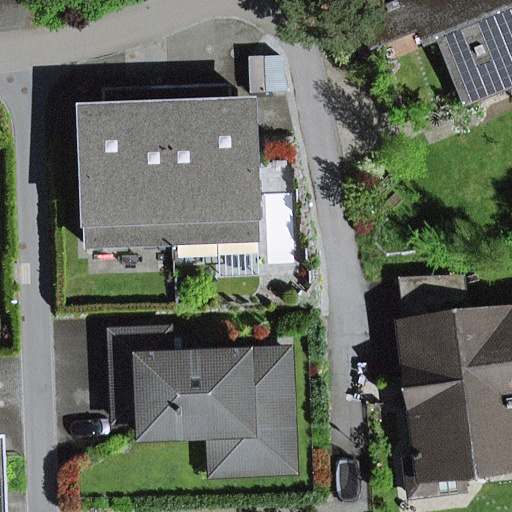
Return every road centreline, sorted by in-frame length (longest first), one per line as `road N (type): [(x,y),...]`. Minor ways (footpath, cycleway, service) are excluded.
road 1 (residential): [(355,509),(349,284),(308,57),(299,29),(262,0)]
road 2 (residential): [(43,511),(24,58)]
road 3 (residential): [(207,0),(24,58)]
